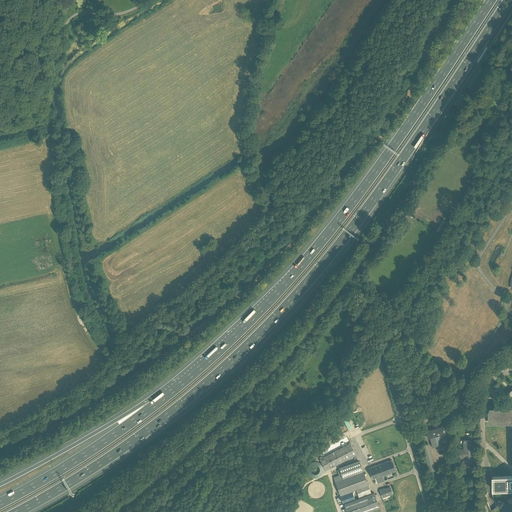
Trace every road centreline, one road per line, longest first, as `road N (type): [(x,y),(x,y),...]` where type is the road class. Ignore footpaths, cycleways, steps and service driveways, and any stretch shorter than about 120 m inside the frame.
road 1 (motorway): [(16,511),(164,417),(278,314),(364,210),(508,0)]
road 2 (motorway): [(491,0),(318,245),(156,403)]
road 3 (unclassified): [(128,511),(237,422),(302,418),(326,404),(378,343)]
road 4 (motorway): [(156,403),(0,502)]
road 5 (motorway): [(156,403),(0,484)]
road 6 (unclassified): [(429,511),(378,343)]
